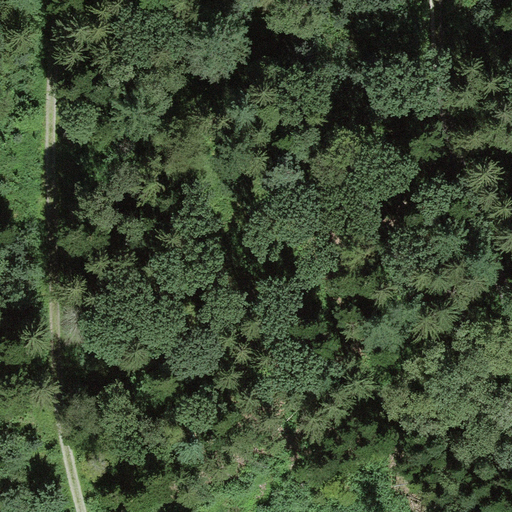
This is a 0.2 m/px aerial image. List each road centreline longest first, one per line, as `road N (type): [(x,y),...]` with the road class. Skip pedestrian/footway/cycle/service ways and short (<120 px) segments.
road 1 (track): [(40,0),(61,342),(85,511)]
road 2 (track): [(511,324),(449,127),(438,0)]
